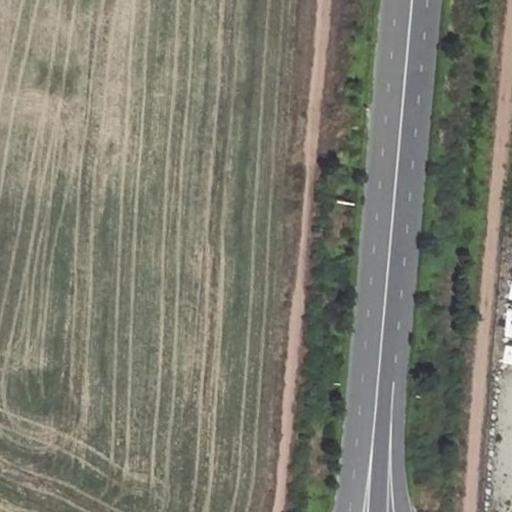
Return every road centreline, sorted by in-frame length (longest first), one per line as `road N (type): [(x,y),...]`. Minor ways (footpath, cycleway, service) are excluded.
road 1 (tertiary): [(411,0),(385,271)]
road 2 (tertiary): [(385,271),(349,511)]
road 3 (tertiary): [(400,511),(385,271)]
road 4 (tertiary): [(379,511),(385,271)]
